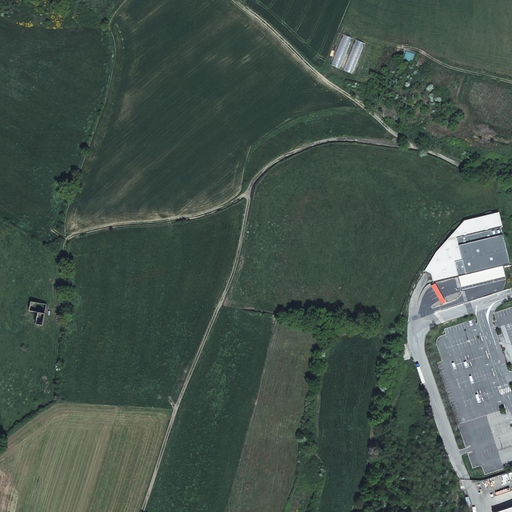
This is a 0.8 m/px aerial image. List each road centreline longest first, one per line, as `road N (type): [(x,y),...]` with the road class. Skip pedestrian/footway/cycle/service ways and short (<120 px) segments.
road 1 (track): [(511,166),(479,169),(414,147),(338,139),(302,147),(254,176),(237,258),(141,511)]
road 2 (track): [(248,194),(195,217),(65,237)]
